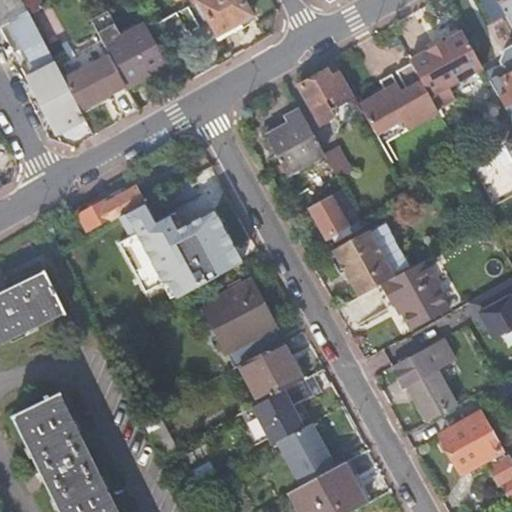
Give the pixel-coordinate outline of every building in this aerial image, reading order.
[(28,11),(21,0),(0,0),(0,26),(12,20),(28,11)] [(21,0),(28,11),(29,14),(43,7),(39,0),(21,0)] [(242,0),(196,0),(219,40),(233,31),(231,27),(252,16),(242,0)] [(511,0),(480,0),(493,22),(505,16),(511,28),(511,0)] [(55,63),(29,14),(28,11),(12,20),(27,48),(15,54),(27,79),(55,63)] [(108,54),(125,84),(126,87),(165,66),(142,25),(115,40),(118,45),(107,51),(108,54)] [(482,69),(461,31),(408,59),(410,63),(396,71),(406,90),(401,93),(391,74),(379,80),(382,86),(370,91),(372,96),(359,104),(381,145),(437,114),(436,109),(454,99),(448,86),(482,69)] [(64,79),(79,108),(125,84),(108,54),(64,79)] [(79,108),(64,79),(55,63),(27,79),(56,131),(84,117),(79,108)] [(333,76),(329,69),(299,86),(321,125),(335,117),(331,110),(354,97),(340,73),(333,76)] [(495,69),(485,74),(504,109),(511,104),(511,72),(500,80),(495,69)] [(323,153),(300,110),(285,118),(288,124),(266,137),(286,173),(323,153)] [(511,124),(486,138),(491,149),(504,141),(511,155),(511,124)] [(337,147),(324,154),(336,177),(349,170),(337,147)] [(143,203),(134,187),(108,202),(107,200),(77,216),(85,232),(115,216),(116,218),(143,203)] [(343,189),(308,209),(327,240),(360,221),(343,189)] [(172,213),(181,227),(213,205),(204,192),(172,213)] [(385,221),(332,250),(359,296),(375,287),(387,309),(396,304),(411,330),(449,308),(422,261),(411,267),(385,221)] [(197,231),(180,240),(185,251),(181,253),(185,261),(181,263),(191,282),(217,268),(197,231)] [(128,315),(93,247),(80,253),(97,286),(93,288),(111,323),(128,315)] [(0,345),(63,315),(63,316),(65,315),(44,271),(42,272),(42,273),(0,294),(0,345)] [(511,276),(470,298),(490,338),(511,326),(511,276)] [(190,308),(224,372),(276,344),(241,281),(190,308)] [(453,359),(442,337),(390,366),(401,387),(407,384),(417,404),(414,405),(421,420),(425,417),(427,421),(454,406),(434,369),(453,359)] [(239,365),(259,403),(300,380),(280,342),(239,365)] [(60,393),(11,417),(12,419),(13,419),(59,511),(116,511),(59,396),(61,395),(60,393)] [(502,456),(479,413),(439,434),(459,472),(481,460),(496,487),(498,486),(507,502),(511,499),(511,460),(508,453),(502,456)] [(321,425),(292,440),(308,473),(337,458),(321,425)] [(341,464),(289,493),(299,511),(350,511),(364,505),(341,464)] [(281,511),(276,501),(257,511),(281,511)]
